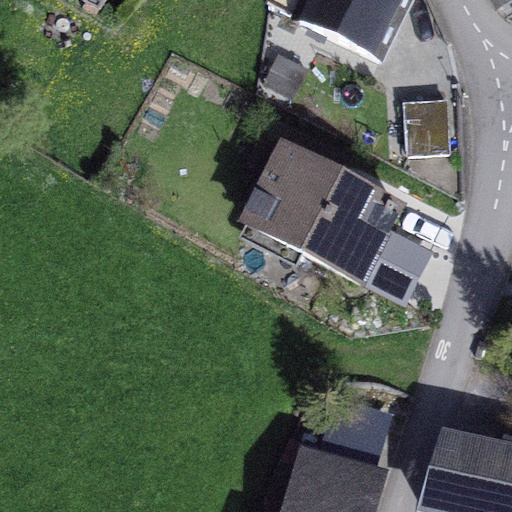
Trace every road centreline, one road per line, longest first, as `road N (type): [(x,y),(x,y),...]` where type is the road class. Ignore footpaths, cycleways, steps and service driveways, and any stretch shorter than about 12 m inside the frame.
road 1 (residential): [(409,511),(511,139)]
road 2 (track): [(280,358),(455,357)]
